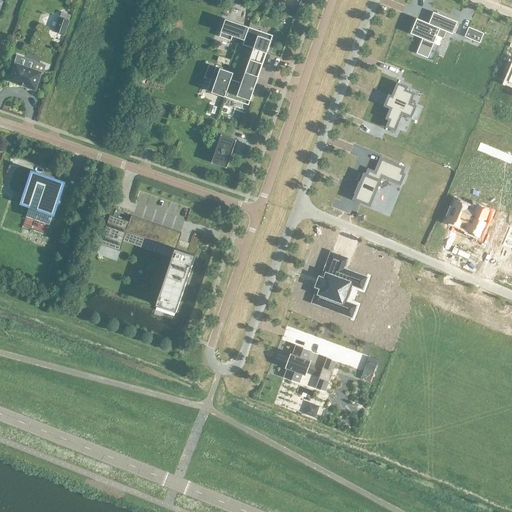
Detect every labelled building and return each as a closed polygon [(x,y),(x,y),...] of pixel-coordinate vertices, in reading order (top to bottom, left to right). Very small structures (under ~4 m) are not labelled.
[(417,19),(411,33),(423,38),(417,53),(428,58),(441,28),(453,34),(458,22),(434,12),(429,24),(417,19)] [(60,17),(55,29),(64,32),(68,20),(60,17)] [(271,40),(259,36),(261,31),(226,19),(220,37),(231,41),(233,36),(245,40),(243,45),(254,49),(242,83),(232,79),(234,73),(216,67),(208,91),(249,105),(271,40)] [(469,27),(465,37),(480,43),(484,33),(469,27)] [(11,79),(11,80),(12,81),(20,84),(21,84),(25,85),(25,86),(26,86),(34,89),(36,89),(36,88),(41,74),(42,75),(46,65),(17,56),(14,65),(16,65),(11,79)] [(219,57),(217,62),(229,66),(230,61),(219,57)] [(385,104),(385,106),(391,108),(387,118),(390,120),(385,130),(387,130),(388,127),(395,130),(402,113),(412,117),(416,106),(410,103),(414,93),(406,90),(407,87),(399,84),(400,80),(399,80),(392,96),(389,95),(389,97),(388,96),(388,97),(388,98),(386,103),(385,104)] [(237,140),(222,135),(212,163),(227,168),(237,140)] [(511,140),(501,135),(498,143),(511,149),(511,140)] [(357,193),(354,199),(370,206),(382,176),(400,184),(404,174),(402,173),(404,168),(381,158),(375,172),(369,170),(367,175),(364,174),(360,183),(359,186),(359,187),(357,192),(357,191),(357,192),(357,193)] [(65,183),(32,172),(21,204),(30,207),(23,226),(47,235),(65,183)] [(469,207),(456,202),(448,220),(461,226),(462,224),(468,226),(467,228),(472,230),(471,233),(481,236),(491,212),(476,206),(474,211),(468,208),(469,207)] [(130,222),(110,215),(100,244),(102,244),(120,251),(123,241),(124,241),(127,232),(176,249),(159,296),(180,303),(193,265),(197,256),(177,249),(182,233),(132,215),(130,222)] [(503,244),(503,245),(504,245),(511,248),(511,228),(510,228),(510,229),(503,244)] [(320,278),(317,286),(322,288),(320,294),(322,294),(318,304),(352,316),(356,306),(343,301),(349,283),(362,288),(366,278),(333,265),(329,275),(327,274),(325,280),(320,278)] [(409,341),(409,342),(410,343),(410,342),(414,344),(412,350),(419,353),(422,347),(436,353),(434,359),(441,362),(445,351),(439,348),(444,336),(445,335),(444,335),(418,324),(417,323),(416,324),(417,324),(409,341)] [(475,335),(467,355),(476,359),(478,353),(487,357),(485,363),(494,367),(504,342),(495,338),(496,335),(487,331),(484,339),(475,335)] [(288,364),(287,367),(286,368),(287,368),(290,369),(287,377),(286,377),(286,378),(287,378),(297,382),(298,382),(298,381),(301,373),(305,374),(305,375),(306,375),(306,374),(307,372),(320,377),(319,378),(320,378),(317,387),(316,388),(317,388),(318,388),(324,391),(325,391),(326,390),(325,390),(329,382),(330,382),(330,381),(333,372),(334,371),(333,371),(336,362),(336,361),(335,361),(329,359),(329,358),(328,358),(327,359),(324,368),(323,367),(323,369),(310,364),(310,362),(311,362),(311,361),(310,361),(306,360),(309,351),(310,350),(309,350),(299,346),(298,346),(298,347),(295,355),(292,354),(291,354),(292,355),(291,357),(290,357),(290,358),(288,364)] [(366,369),(362,380),(370,383),(374,373),(366,370),(366,369)] [(427,371),(422,383),(437,389),(442,377),(427,371)] [(437,404),(426,430),(437,434),(438,430),(465,441),(471,429),(444,417),(452,398),(438,392),(433,402),(437,404)]
